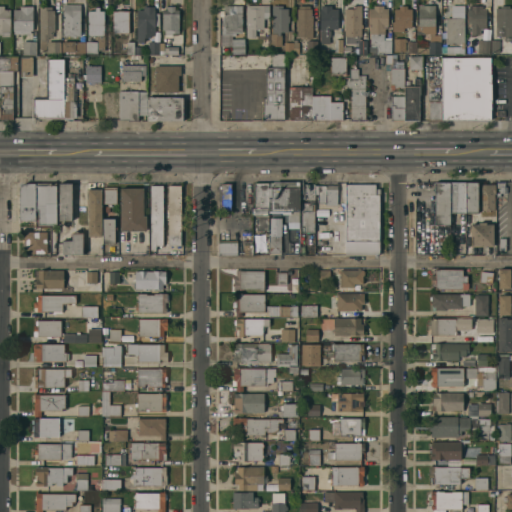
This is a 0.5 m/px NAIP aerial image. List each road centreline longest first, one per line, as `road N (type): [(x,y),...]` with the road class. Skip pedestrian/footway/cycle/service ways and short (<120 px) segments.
road 1 (residential): [(202,0),(200,511)]
road 2 (residential): [(398,152),(399,511)]
road 3 (residential): [(2,152),(2,511)]
road 4 (primary): [(398,152),(255,152)]
